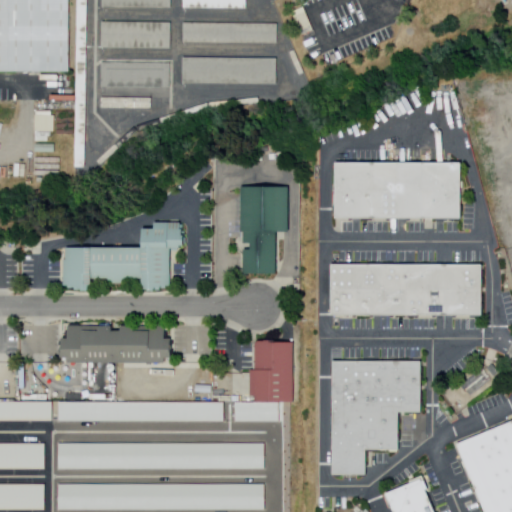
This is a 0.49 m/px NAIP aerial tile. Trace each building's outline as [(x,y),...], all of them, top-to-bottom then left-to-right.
[(68,0),(68,74),(0,74),(0,0),(68,0)] [(77,0),(87,0),(85,168),(76,168),(77,0)] [(248,0),(248,8),(186,8),(186,0),(248,0)] [(172,49),(103,48),(103,23),(172,24),(172,49)] [(278,44),(184,43),(185,24),(278,25),(278,44)] [(278,84),(184,83),(184,58),(278,59),(278,84)] [(171,90),(102,89),(102,65),(171,66),(171,90)] [(73,169),(100,169),(100,150),(113,150),(113,139),(104,139),(104,149),(84,149),(85,125),(74,125),(73,169)] [(463,218),(338,218),(338,163),(463,163),(463,218)] [(289,187),(289,233),(277,233),(277,275),(242,275),(242,187),(289,187)] [(181,222),(181,249),(172,249),(172,287),(62,287),(62,246),(138,246),(138,226),(150,226),(150,222),(181,222)] [(483,315),(332,314),(332,264),(483,264),(483,315)] [(68,326),(111,326),(111,332),(120,332),(120,326),(165,327),(165,339),(171,339),(171,360),(164,360),(164,364),(67,363),(67,359),(60,359),(60,339),(67,339),(68,326)] [(260,339),(295,339),(295,399),(255,399),(256,366),(260,366),(260,339)] [(368,473),(335,473),(335,360),(423,360),(423,411),(400,411),(400,448),(368,448),(368,473)] [(57,423),(57,406),(226,403),(227,420),(57,423)] [(0,405),(57,406),(53,422),(0,421),(0,405)] [(511,511),(484,511),(458,446),(511,423),(511,511)] [(0,444),(46,445),(46,470),(0,469),(0,444)] [(59,470),(60,444),(267,445),(267,471),(59,470)] [(395,511),(388,495),(423,481),(435,511),(395,511)] [(59,509),(59,484),(265,486),(265,511),(59,509)] [(0,485),(45,485),(45,511),(0,511),(0,485)]
